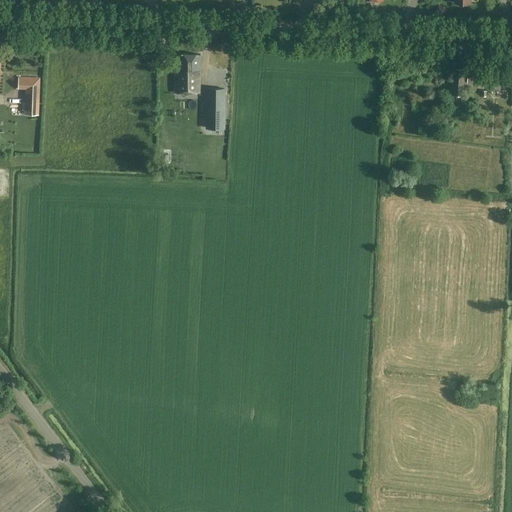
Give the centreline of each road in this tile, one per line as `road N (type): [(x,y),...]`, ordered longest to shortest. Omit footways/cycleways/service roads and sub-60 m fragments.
road 1 (tertiary): [(0,19),(511,38)]
road 2 (unclassified): [(107,511),(0,370)]
